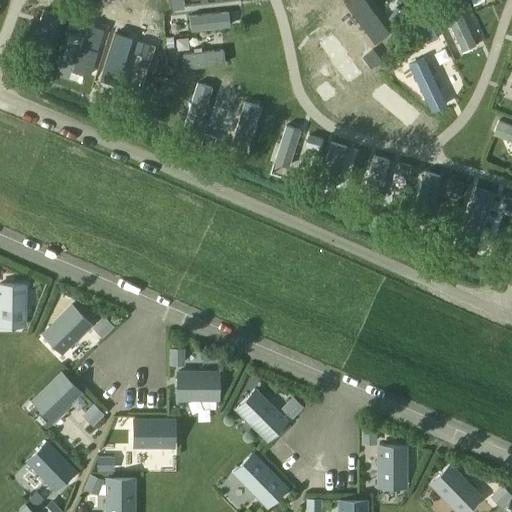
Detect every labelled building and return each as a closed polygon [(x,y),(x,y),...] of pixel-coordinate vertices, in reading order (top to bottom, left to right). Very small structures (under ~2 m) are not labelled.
[(0,283),(0,324),(24,324),(24,284),(0,283)] [(43,333),(61,351),(90,323),(71,305),(43,333)] [(103,317),(94,326),(103,334),(112,326),(103,317)] [(183,362),(183,350),(170,349),(170,362),(183,362)] [(217,398),(218,372),(177,371),(177,398),(217,398)] [(79,391),(61,372),(32,400),(51,419),(79,391)] [(267,439),(286,420),(254,389),(236,407),(267,439)] [(300,405),(291,397),(283,405),(291,414),(300,405)] [(93,405),(84,413),(93,422),(102,413),(93,405)] [(174,419),(133,419),(133,445),(173,445),(174,419)] [(374,440),(374,428),(362,428),(362,440),(374,440)] [(45,441),(27,459),(55,488),(73,470),(45,441)] [(378,485),(405,485),(406,445),(379,444),(378,485)] [(252,453),(238,465),(236,465),(232,470),(232,472),(236,477),(238,477),(267,505),(286,487),(252,453)] [(110,457),(98,457),(98,469),(110,469),(110,457)] [(449,464),(430,482),(434,486),(434,488),(439,494),(442,494),(459,511),(462,511),(480,496),(449,464)] [(97,491),(101,480),(90,475),(85,486),(97,491)] [(133,511),(133,477),(107,477),(106,511),(133,511)] [(493,495),(501,504),(510,495),(502,486),(493,495)] [(307,500),(307,511),(319,511),(319,500),(307,500)] [(365,511),(365,500),(339,500),(339,511),(365,511)] [(59,511),(60,511),(52,502),(43,510),(44,511),(59,511)]
